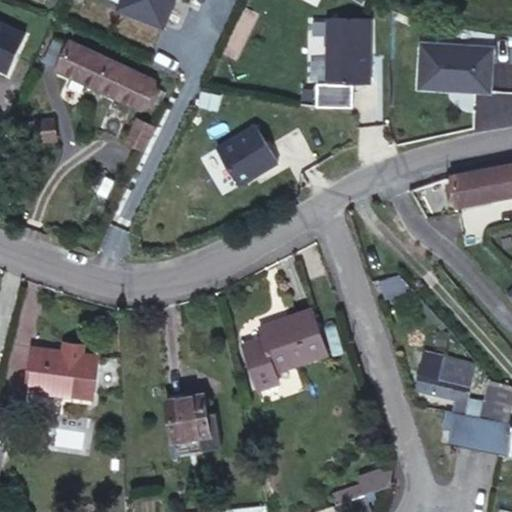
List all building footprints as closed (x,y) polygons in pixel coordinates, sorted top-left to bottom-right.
[(121,0),(118,8),(163,26),(173,0),(121,0)] [(370,83),(371,18),(328,18),(327,83),(370,83)] [(11,29),(0,23),(0,73),(10,78),(28,38),(10,30),(11,29)] [(88,76),(145,102),(155,79),(72,42),(70,46),(55,39),(47,57),(76,71),(71,81),(83,87),(88,76)] [(493,47),(421,43),(418,87),(490,92),(493,47)] [(156,120),(140,113),(130,136),(146,143),(156,120)] [(62,119),(42,115),(39,132),(58,136),(62,119)] [(256,124),(217,148),(239,185),(278,162),(256,124)] [(511,160),(450,170),(454,200),(511,193),(511,160)] [(396,270),(374,276),(378,293),(415,283),(396,270)] [(327,351),(313,313),(262,332),(265,341),(246,348),(261,392),(281,385),(276,369),(327,351)] [(452,394),(449,410),(482,417),(485,399),(465,395),(472,359),(422,349),(414,386),(452,394)] [(31,394),(98,400),(102,359),(35,352),(31,394)] [(482,417),(509,422),(511,405),(511,388),(505,388),(507,382),(490,378),(485,399),(482,417)] [(214,442),(209,402),(173,408),(179,446),(214,442)] [(511,422),(509,422),(482,417),(449,410),(443,409),(440,424),(448,426),(446,437),(497,447),(496,453),(506,454),(505,457),(511,459),(511,422)] [(391,488),(394,472),(336,493),(338,506),(391,488)]
